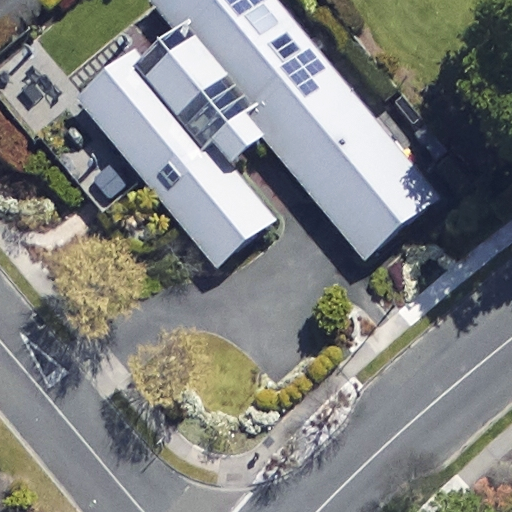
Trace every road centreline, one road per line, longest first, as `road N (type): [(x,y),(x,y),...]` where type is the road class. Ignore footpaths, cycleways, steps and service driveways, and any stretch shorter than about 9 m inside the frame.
road 1 (residential): [(511,340),(394,438),(322,511)]
road 2 (residential): [(141,511),(0,343)]
